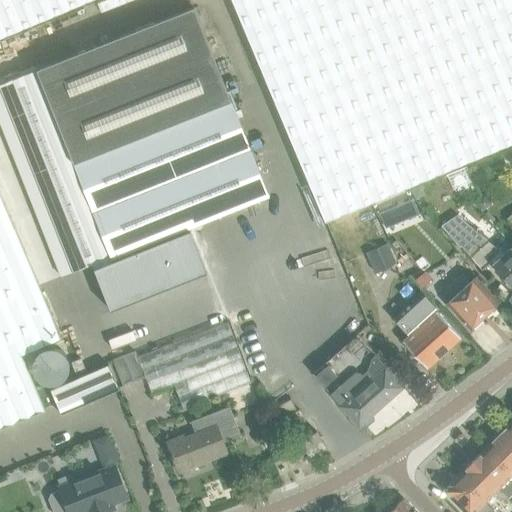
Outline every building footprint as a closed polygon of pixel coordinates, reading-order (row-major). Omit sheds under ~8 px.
[(511,0),(0,0),(0,37),(88,0),(233,0),(328,221),(511,143),(511,0)] [(193,7),(37,69),(83,191),(109,259),(190,227),(268,197),(193,7)] [(421,185),(410,189),(415,199),(425,195),(421,185)] [(0,427),(44,409),(21,354),(60,337),(0,195),(0,427)] [(484,196),(477,202),(483,210),(490,204),(484,196)] [(396,206),(379,213),(386,228),(402,221),(396,206)] [(495,219),(488,211),(484,213),(491,222),(495,219)] [(453,216),(440,227),(447,235),(458,247),(460,246),(481,270),(490,262),(511,287),(511,248),(503,256),(453,216)] [(109,259),(92,266),(109,309),(207,272),(190,227),(109,259)] [(386,245),(365,253),(372,272),(394,263),(386,245)] [(422,287),(431,280),(424,272),(415,280),(422,287)] [(461,275),(457,279),(442,293),(450,301),(445,305),(468,330),(498,304),(475,279),(469,284),(461,275)] [(421,295),(394,318),(410,336),(402,343),(426,369),(460,339),(421,295)] [(133,352),(112,360),(114,363),(122,385),(143,377),(149,393),(173,384),(182,409),(249,383),(226,322),(136,357),(133,352)] [(359,426),(383,405),(403,387),(357,337),(314,376),(359,426)] [(60,413),(118,388),(108,365),(50,390),(60,413)] [(294,409),(290,400),(269,411),(273,420),(294,409)] [(194,436),(184,440),(183,437),(166,443),(177,471),(193,465),(193,467),(226,454),(222,442),(239,436),(228,407),(189,422),(194,436)] [(511,421),(499,435),(511,448),(511,421)] [(326,449),(316,433),(300,444),(310,460),(326,449)] [(511,448),(499,435),(485,448),(511,474),(511,448)] [(511,474),(485,448),(472,461),(509,498),(511,494),(511,474)] [(492,493),(499,500),(502,498),(505,502),(509,498),(472,461),(459,475),(485,501),(492,493)] [(50,494),(48,499),(53,511),(104,511),(115,508),(113,505),(126,499),(114,467),(58,488),(59,491),(50,494)] [(487,511),(492,508),(484,501),(485,501),(459,475),(447,487),(448,493),(466,511),(487,511)] [(412,511),(401,501),(389,511),(412,511)]
